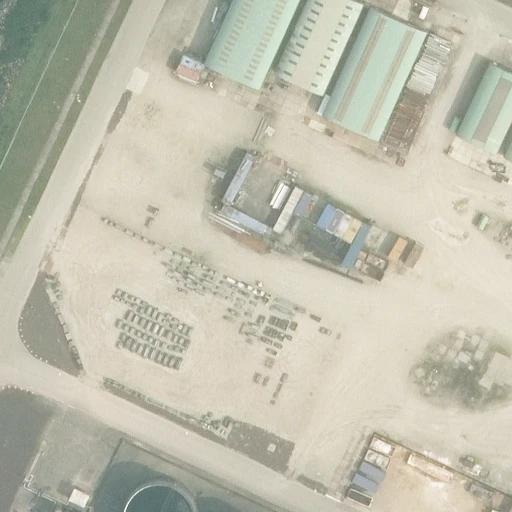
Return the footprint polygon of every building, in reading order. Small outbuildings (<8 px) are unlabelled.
[(230,0),(203,62),(259,87),(297,0),(230,0)] [(354,0),(307,0),(274,73),(322,95),(363,4),(354,0)] [(369,7),(321,116),(377,141),(425,32),(369,7)] [(511,72),(489,62),(456,135),(496,153),(511,118),(511,72)] [(511,137),(503,157),(511,160),(511,137)] [(193,511),(193,510),(191,504),(188,497),(184,492),(179,488),(173,484),(166,482),(159,481),(152,481),(146,483),(139,486),(134,490),(129,495),(125,501),(123,507),(122,511),(193,511)]
